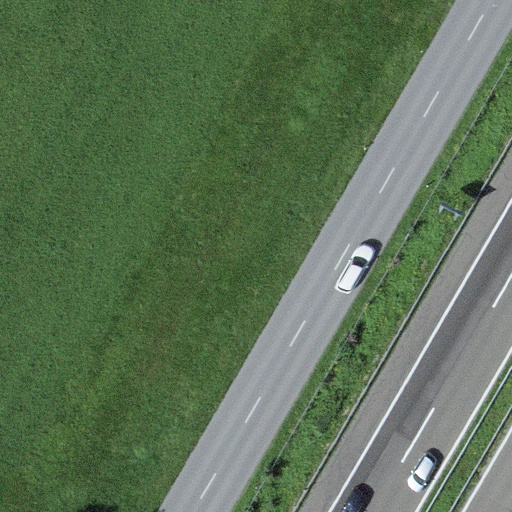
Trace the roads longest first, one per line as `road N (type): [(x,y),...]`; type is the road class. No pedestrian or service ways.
road 1 (tertiary): [(193,511),(490,0)]
road 2 (motorway): [(511,264),(366,511)]
